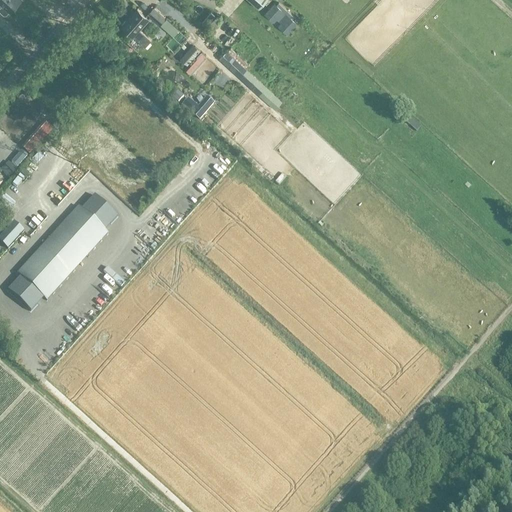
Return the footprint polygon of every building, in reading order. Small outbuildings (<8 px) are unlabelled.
[(9,11),(10,11),(11,10),(13,10),(15,7),(15,6),(16,4),(18,4),(21,1),(20,0),(0,0),(0,2),(3,5),(0,7),(0,9),(5,15),(9,11)] [(298,19),(279,2),(277,5),(275,3),(268,11),(278,20),(285,12),(287,14),(279,22),(290,31),(297,23),(295,22),(298,19)] [(160,25),(165,19),(153,7),(147,13),(160,25)] [(121,26),(133,36),(145,47),(151,40),(140,30),(149,19),(136,8),(121,26)] [(221,26),(212,32),(217,39),(226,32),(221,26)] [(187,64),(200,50),(195,45),(187,54),(185,53),(180,58),(187,64)] [(220,58),(276,108),(283,100),(227,50),(220,58)] [(191,72),(207,55),(203,51),(186,68),(191,72)] [(200,123),(215,105),(206,99),(199,109),(189,101),(183,108),(200,123)] [(30,155),(43,140),(34,133),(22,147),(30,155)] [(11,161),(17,167),(28,156),(21,150),(11,161)] [(0,170),(8,178),(16,169),(7,161),(0,168),(0,170)] [(78,207),(57,230),(16,273),(46,301),(80,265),(90,274),(119,242),(108,232),(107,233),(78,207)] [(118,216),(110,225),(120,234),(129,225),(118,216)]
